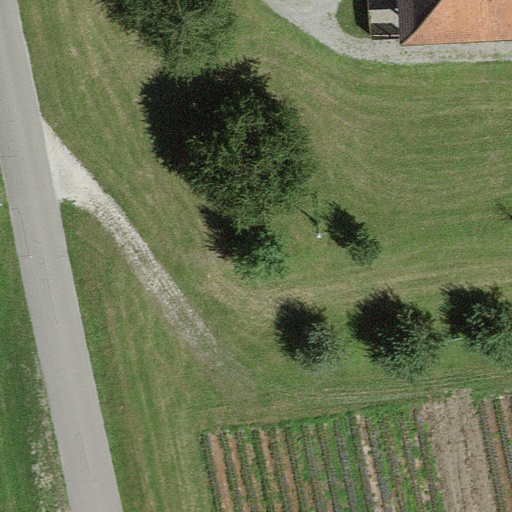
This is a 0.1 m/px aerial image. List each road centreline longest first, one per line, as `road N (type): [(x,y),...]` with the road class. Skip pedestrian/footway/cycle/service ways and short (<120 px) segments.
road 1 (unclassified): [(100,511),(29,197)]
road 2 (residential): [(29,197),(0,55)]
